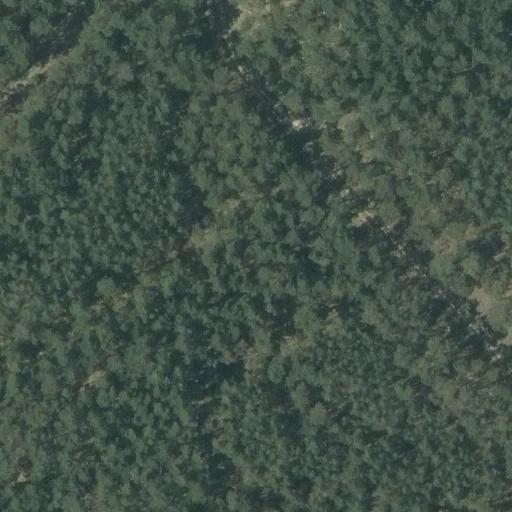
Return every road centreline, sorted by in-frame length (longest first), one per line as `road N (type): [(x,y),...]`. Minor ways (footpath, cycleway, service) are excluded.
road 1 (track): [(333,163),(511,359)]
road 2 (track): [(333,163),(431,120),(467,82),(511,58)]
road 3 (track): [(220,0),(229,49),(333,163)]
road 4 (track): [(0,104),(90,0)]
